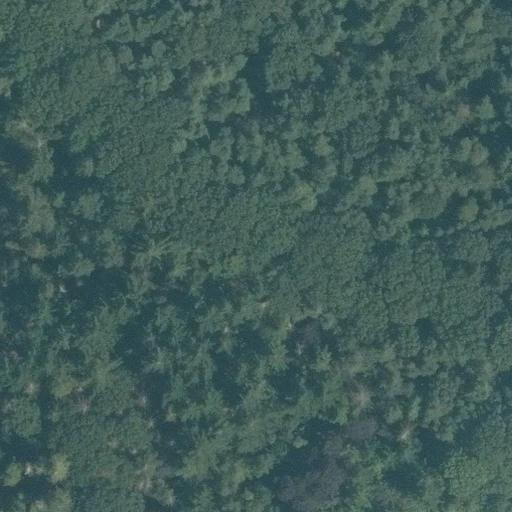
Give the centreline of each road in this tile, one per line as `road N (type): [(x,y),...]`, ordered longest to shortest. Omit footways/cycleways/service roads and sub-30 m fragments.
road 1 (track): [(511,310),(234,226),(0,8)]
road 2 (track): [(420,511),(511,415)]
